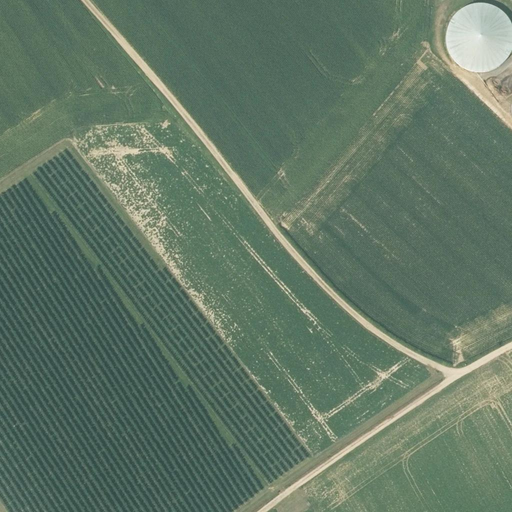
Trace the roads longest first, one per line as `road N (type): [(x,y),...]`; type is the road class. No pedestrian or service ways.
road 1 (track): [(458,373),(411,355),(358,319),(302,264),(84,0)]
road 2 (track): [(263,511),(458,373)]
